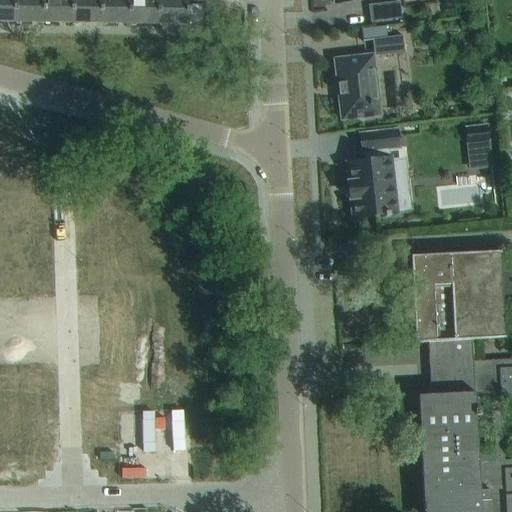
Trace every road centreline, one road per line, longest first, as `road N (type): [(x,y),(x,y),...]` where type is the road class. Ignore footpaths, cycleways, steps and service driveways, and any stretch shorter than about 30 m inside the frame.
road 1 (unclassified): [(293,488),(277,160)]
road 2 (residential): [(62,179),(70,496)]
road 3 (unclassified): [(277,160),(0,85)]
road 4 (residential): [(277,160),(269,0)]
road 5 (residential): [(70,496),(201,493)]
